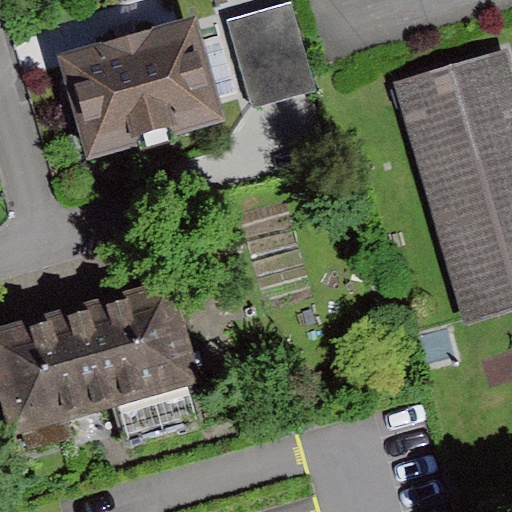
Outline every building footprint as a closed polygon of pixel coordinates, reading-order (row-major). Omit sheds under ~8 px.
[(292,4),(229,21),(253,108),(316,91),(292,4)] [(91,163),(227,125),(198,23),(63,60),(91,163)] [(511,310),(511,74),(506,56),(397,87),(465,324),(511,310)] [(176,282),(89,305),(119,409),(188,390),(204,385),(176,282)] [(119,409),(89,305),(0,330),(0,395),(13,440),(119,409)] [(188,390),(119,409),(128,439),(196,420),(188,390)]
